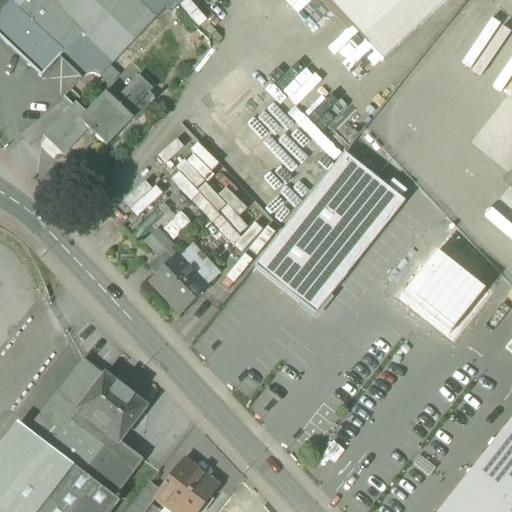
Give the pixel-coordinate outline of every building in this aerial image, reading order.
[(166,10),(170,14),(176,9),(183,0),(0,0),(0,42),(40,81),(58,62),(80,83),(90,76),(99,80),(166,10)] [(320,0),(366,49),(418,0),(320,0)] [(447,3),(443,0),(418,0),(366,49),(381,64),(447,3)] [(122,100),(114,108),(132,126),(154,102),(148,96),(151,93),(138,80),(120,97),(122,100)] [(104,153),(132,126),(114,108),(105,98),(84,118),(77,126),(86,135),(104,153)] [(41,141),(60,161),(86,135),(77,126),(84,118),(75,108),(41,141)] [(295,303),(314,318),(329,299),(404,205),(343,157),(253,270),(295,303)] [(143,248),(165,272),(175,263),(168,255),(173,251),(158,235),(143,248)] [(483,294),(435,256),(399,301),(447,338),(483,294)] [(177,261),(175,263),(165,272),(149,287),(178,318),(206,293),(177,261)] [(295,303),(293,305),(314,323),(332,302),(329,299),(314,318),(295,303)] [(37,425),(64,446),(83,421),(76,415),(103,380),(83,365),(37,425)] [(83,421),(117,447),(118,445),(144,412),(103,380),(76,415),(83,421)] [(511,420),(439,511),(462,511),(454,505),(469,486),(478,493),(511,450),(511,420)] [(83,421),(64,446),(56,456),(15,509),(19,511),(104,511),(113,501),(142,463),(118,445),(117,447),(83,421)] [(0,446),(0,472),(29,435),(17,425),(0,446)] [(29,435),(56,456),(64,446),(37,425),(29,435)] [(0,511),(113,511),(118,506),(113,501),(104,511),(19,511),(15,509),(56,456),(29,435),(0,472),(0,511)] [(511,511),(511,450),(478,493),(469,486),(454,505),(462,511),(511,511)] [(198,511),(217,489),(182,462),(157,493),(152,500),(155,502),(168,511),(198,511)] [(152,500),(157,493),(149,487),(129,511),(146,511),(155,502),(152,500)]
